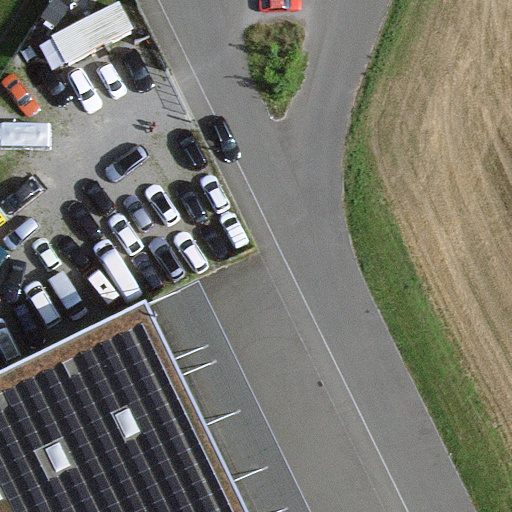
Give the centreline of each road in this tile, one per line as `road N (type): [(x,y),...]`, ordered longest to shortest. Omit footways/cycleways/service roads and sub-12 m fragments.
road 1 (residential): [(300,221),(441,511)]
road 2 (residential): [(208,0),(235,94),(300,221)]
road 3 (residential): [(300,221),(355,0)]
